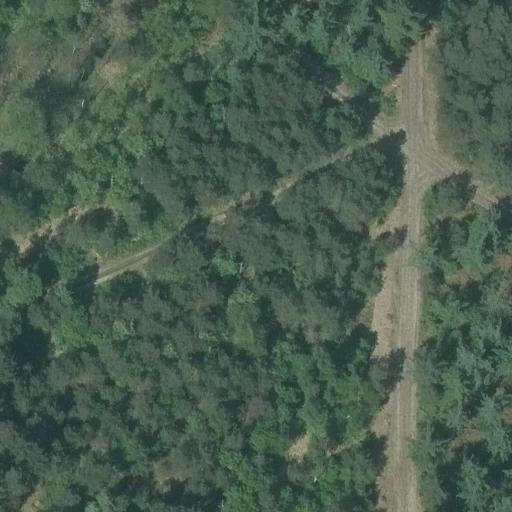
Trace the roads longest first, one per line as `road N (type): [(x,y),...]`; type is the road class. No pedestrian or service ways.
road 1 (track): [(0,317),(411,151)]
road 2 (track): [(411,151),(403,511)]
road 3 (track): [(411,151),(410,0)]
